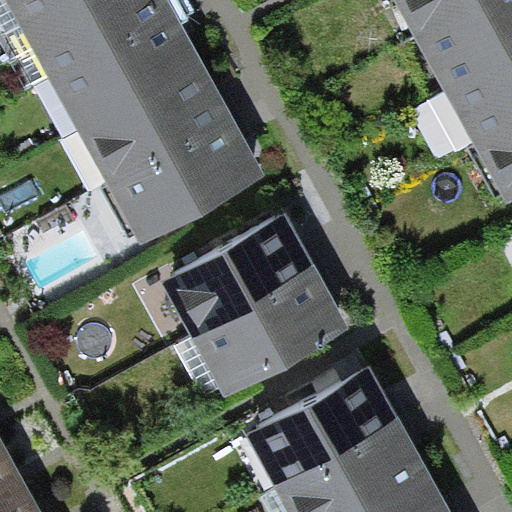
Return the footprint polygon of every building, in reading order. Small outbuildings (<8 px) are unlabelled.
[(18,0),(143,226),(257,164),(234,121),(221,98),(176,16),(167,0),(18,0)] [(511,0),(405,0),(509,185),(511,183),(511,0)] [(306,251),(284,212),(169,277),(227,380),(343,315),(320,276),(306,251)] [(389,403),(367,365),(255,427),(302,511),(449,511),(447,508),(403,428),(389,403)] [(0,440),(0,511),(40,511),(15,467),(0,440)]
